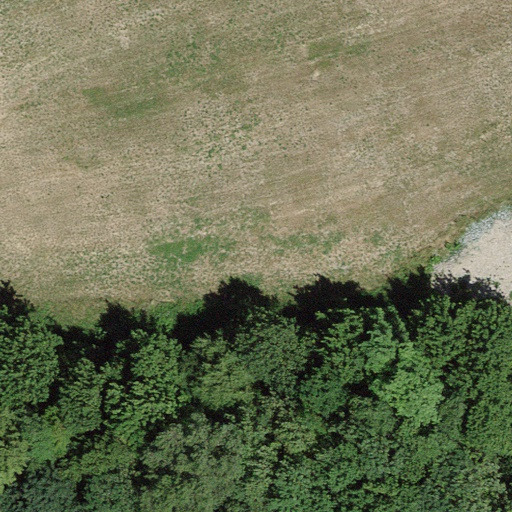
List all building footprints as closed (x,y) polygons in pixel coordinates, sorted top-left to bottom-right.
[(96,62),(91,0),(29,0),(35,67),(96,62)] [(116,0),(125,37),(188,23),(182,0),(116,0)] [(399,97),(338,103),(344,172),(405,166),(399,97)] [(422,112),(430,160),(488,150),(481,102),(422,112)] [(47,132),(54,197),(111,190),(104,126),(47,132)] [(198,153),(133,159),(138,228),(204,222),(198,153)] [(0,241),(22,236),(7,175),(0,176),(0,241)]
